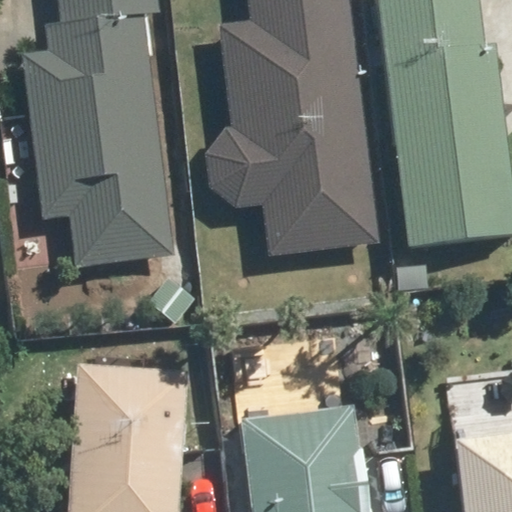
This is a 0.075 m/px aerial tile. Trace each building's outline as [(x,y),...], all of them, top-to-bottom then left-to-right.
[(154,16),(152,0),(50,0),(54,27),(40,29),(43,54),(14,57),(35,224),(61,221),(68,272),(169,260),(139,18),(154,16)] [(373,247),(342,0),(240,0),(243,23),(212,27),(224,131),(218,131),(198,159),(202,194),(230,213),(258,209),(264,260),(373,247)] [(478,50),(471,0),(367,0),(401,253),(511,239),(487,49),(478,50)] [(195,311),(194,278),(161,279),(161,312),(195,311)] [(172,511),(181,375),(70,369),(60,511),(172,511)] [(364,511),(357,455),(351,456),(346,411),(233,425),(243,511),(364,511)] [(511,511),(511,473),(452,480),(455,511),(511,511)]
